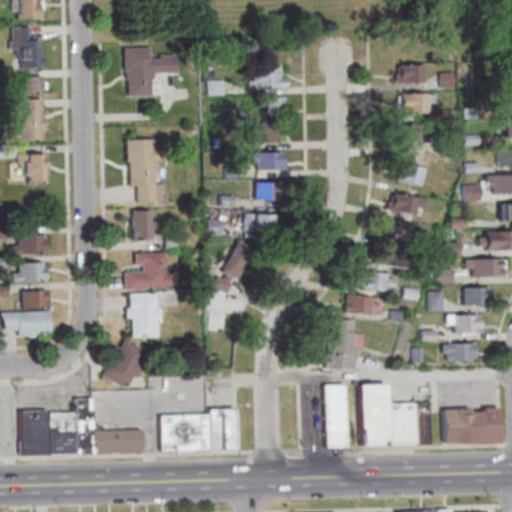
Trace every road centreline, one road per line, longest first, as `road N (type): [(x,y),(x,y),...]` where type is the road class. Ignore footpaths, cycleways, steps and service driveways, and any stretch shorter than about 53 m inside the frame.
road 1 (residential): [(274,479),(276,314),(318,243),(335,186),(331,54)]
road 2 (residential): [(0,366),(55,362),(86,332),(78,0)]
road 3 (secondary): [(511,472),(248,479)]
road 4 (secondary): [(248,479),(0,486)]
